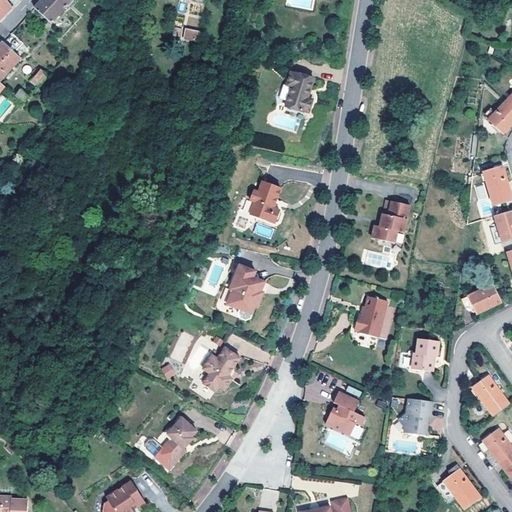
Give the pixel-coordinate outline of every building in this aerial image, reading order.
[(0,0),(0,19),(12,7),(6,0),(0,0)] [(41,0),(40,1),(34,8),(51,23),(73,0),(41,0)] [(184,41),(198,44),(199,33),(185,31),(184,41)] [(0,81),(22,58),(5,41),(0,46),(0,81)] [(37,89),(49,76),(41,69),(29,82),(37,89)] [(305,109),(310,110),(314,98),(309,96),(310,92),(315,77),(297,71),(297,72),(292,70),(288,83),(293,84),(287,104),(304,110),(305,109)] [(20,102),(28,97),(23,88),(15,93),(20,102)] [(511,122),(511,108),(504,101),(486,120),(500,135),(511,122)] [(499,168),(479,173),(489,208),(509,201),(499,168)] [(280,220),(283,212),(281,208),(275,205),(277,201),(282,187),(263,180),(260,190),(255,189),(252,199),(256,200),(251,213),(276,222),(280,220)] [(411,203),(387,197),(382,221),(381,224),(376,223),(373,235),(396,240),(399,229),(405,230),(411,203)] [(511,211),(492,217),(500,243),(511,239),(511,211)] [(239,321),(245,323),(250,322),(255,310),(258,311),(264,295),(262,294),(266,285),(255,280),(257,275),(241,268),(231,292),(234,293),(227,307),(239,312),(237,316),(239,321)] [(490,284),(467,297),(476,315),(500,302),(490,284)] [(364,313),(360,311),(356,327),(361,328),(360,330),(380,335),(389,298),(370,293),(364,313)] [(473,316),(476,315),(467,297),(461,300),(466,312),(473,316)] [(453,332),(455,314),(448,313),(446,331),(453,332)] [(416,340),(414,354),(412,354),(410,369),(431,372),(433,356),(436,357),(438,342),(416,340)] [(205,381),(217,389),(221,383),(227,387),(234,376),(230,374),(243,356),(225,343),(221,348),(224,350),(220,356),(214,353),(205,366),(212,371),(205,381)] [(167,379),(176,374),(169,363),(161,369),(167,379)] [(471,388),(492,417),(509,404),(488,376),(471,388)] [(348,385),(346,391),(358,396),(361,391),(348,385)] [(340,389),(335,400),(341,403),(340,405),(339,407),(335,405),(327,421),(352,433),(358,421),(363,423),(367,414),(356,409),(361,399),(340,389)] [(399,419),(403,426),(404,428),(408,434),(425,435),(426,429),(426,424),(424,424),(425,416),(430,417),(431,402),(407,399),(405,415),(399,419)] [(196,436),(194,435),(199,429),(182,413),(176,420),(179,422),(174,427),(178,431),(165,446),(180,459),(189,448),(187,446),(196,436)] [(498,464),(511,453),(511,446),(499,429),(482,442),(498,464)] [(150,439),(145,446),(154,454),(160,448),(150,439)] [(511,453),(498,464),(511,482),(511,453)] [(463,510),(480,498),(459,470),(458,472),(454,468),(448,472),(448,473),(448,475),(449,476),(450,477),(443,483),(453,497),(463,510)] [(137,500),(140,505),(148,499),(134,479),(119,488),(121,491),(107,501),(110,505),(106,508),(108,511),(130,511),(136,508),(133,503),(135,501),(137,500)] [(443,483),(437,487),(447,502),(453,497),(443,483)] [(0,495),(0,511),(27,511),(28,500),(12,499),(12,496),(0,495)] [(302,511),(353,511),(350,495),(334,498),(336,506),(333,506),(333,504),(302,511)]
